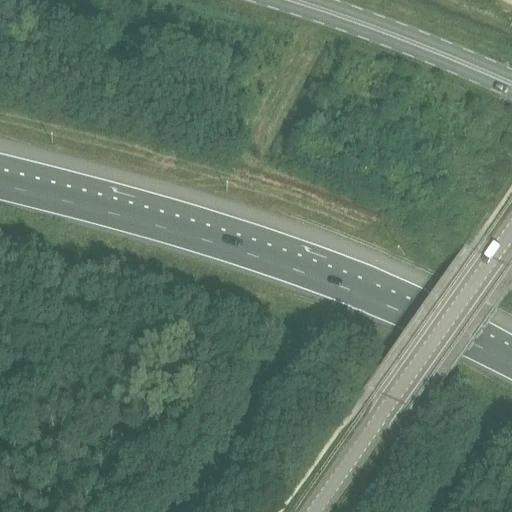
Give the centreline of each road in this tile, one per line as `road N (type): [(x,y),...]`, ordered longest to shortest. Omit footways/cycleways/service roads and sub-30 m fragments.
road 1 (motorway): [(511,367),(408,314),(200,238),(0,188)]
road 2 (tertiary): [(315,511),(511,231)]
road 3 (secondary): [(511,84),(288,0)]
